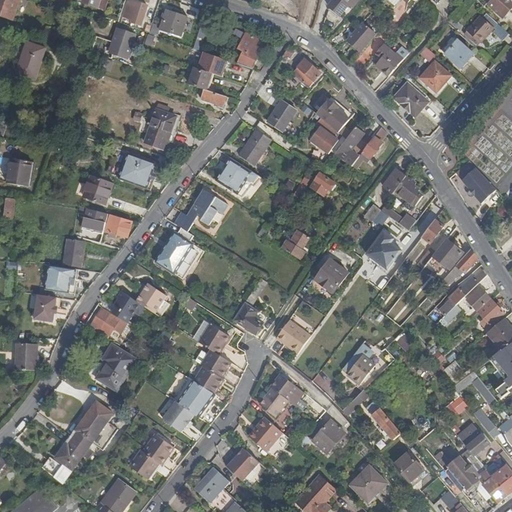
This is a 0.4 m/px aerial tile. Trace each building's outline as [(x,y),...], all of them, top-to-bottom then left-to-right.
[(0,0),(0,15),(14,21),(21,0),(0,0)] [(82,0),(82,2),(99,8),(106,10),(109,1),(107,0),(82,0)] [(130,0),(129,0),(123,18),(130,20),(133,21),(133,24),(142,27),(148,6),(130,0)] [(353,8),(360,0),(335,0),(330,7),(341,16),(350,6),(353,8)] [(382,0),(381,1),(386,5),(388,2),(395,8),(401,0),(404,0),(409,3),(412,0),(382,0)] [(504,18),(511,9),(511,0),(494,0),(490,5),(504,18)] [(182,38),(188,17),(167,10),(160,31),(182,38)] [(487,14),(483,18),(495,28),(496,28),(499,24),(487,14)] [(211,19),(205,17),(201,28),(206,30),(207,31),(211,19)] [(483,42),(495,28),(483,18),(482,17),(467,34),(478,44),(481,41),(483,42)] [(348,40),(362,52),(377,34),(363,22),(348,40)] [(504,41),(510,34),(499,24),(496,28),(497,29),(495,32),(504,41)] [(201,28),(195,46),(200,48),(206,30),(201,28)] [(146,44),(153,47),(157,36),(150,34),(146,44)] [(245,53),(239,65),(254,70),(263,49),(259,47),(260,44),(259,44),(258,43),(259,40),(247,34),(239,50),(245,53)] [(128,60),(135,41),(117,35),(113,44),(117,45),(113,55),(128,60)] [(461,67),(474,52),(456,36),(443,51),(461,67)] [(27,42),(25,49),(45,55),(47,49),(27,42)] [(377,66),(390,77),(405,59),(398,53),(396,54),(385,45),(379,52),(384,57),(383,59),(377,66)] [(431,62),(437,56),(431,50),(427,48),(421,54),(431,62)] [(45,55),(25,49),(17,74),(37,80),(45,55)] [(291,60),(294,55),(287,51),(283,58),(288,61),(289,59),(291,60)] [(205,53),(200,70),(213,74),(222,78),(228,61),(205,53)] [(111,72),(114,62),(106,60),(103,69),(111,72)] [(310,88),(322,74),(306,60),(293,75),(310,88)] [(438,93),(453,76),(436,61),(421,78),(438,93)] [(196,68),(190,85),(206,90),(207,91),(213,74),(200,70),(196,68)] [(414,109),(419,114),(430,102),(408,84),(396,98),(403,104),(402,105),(411,113),(414,109)] [(207,91),(206,90),(202,100),(224,107),(227,98),(207,91)] [(332,97),(330,99),(340,108),(339,109),(351,119),(354,116),(332,97)] [(317,115),(340,133),(351,119),(339,109),(340,108),(330,99),(317,115)] [(283,133),(298,111),(283,101),(268,123),(283,133)] [(416,118),(419,114),(414,109),(411,113),(416,118)] [(173,143),(182,118),(158,110),(145,144),(165,151),(168,141),(173,143)] [(366,132),(358,126),(347,140),(336,156),(353,167),(360,156),(352,150),(366,132)] [(386,133),(382,127),(360,156),(353,167),(356,169),(364,159),(369,162),(384,142),(381,140),(386,133)] [(330,154),(339,141),(321,128),(316,135),(314,134),(311,138),(311,143),(316,147),(317,145),(330,154)] [(273,141),(257,130),(239,156),(256,166),(273,141)] [(364,152),(375,137),(370,133),(358,148),(364,152)] [(146,189),(156,163),(128,153),(118,179),(146,189)] [(258,176),(232,158),(217,182),(243,198),(258,176)] [(29,187),(32,162),(11,159),(7,184),(29,187)] [(456,173),(482,205),(497,190),(470,161),(456,173)] [(396,192),(407,177),(397,170),(384,187),(394,195),(396,192)] [(332,192),(336,184),(321,174),(312,189),(325,198),(330,191),(332,192)] [(114,184),(92,176),(84,197),(106,205),(114,184)] [(305,177),(294,195),(299,199),(311,181),(305,177)] [(416,183),(407,177),(396,192),(416,206),(423,196),(418,193),(420,190),(415,186),(416,183)] [(182,212),(175,224),(182,229),(189,233),(199,216),(203,219),(202,221),(209,226),(218,212),(223,215),(229,205),(204,190),(191,211),(192,211),(189,216),(182,212)] [(16,199),(8,197),(5,212),(4,218),(12,219),(16,199)] [(365,217),(373,223),(382,211),(374,205),(365,217)] [(409,232),(417,222),(407,214),(403,219),(386,206),(382,211),(409,232)] [(110,214),(81,208),(80,212),(79,216),(85,218),(85,219),(84,219),(82,228),(83,228),(104,232),(107,223),(110,214)] [(133,221),(112,215),(106,233),(109,234),(109,237),(118,239),(119,236),(128,237),(133,221)] [(444,227),(436,221),(407,258),(413,262),(428,243),(431,245),(444,227)] [(280,231),(274,226),(265,240),(272,244),(280,231)] [(190,243),(194,236),(189,233),(182,229),(178,235),(176,234),(157,262),(183,279),(202,250),(190,243)] [(303,249),(310,238),(299,230),(291,242),(288,240),(283,248),(301,260),(307,252),(303,249)] [(403,252),(392,245),(388,242),(391,237),(385,233),(367,256),(389,271),(403,252)] [(81,268),(85,242),(68,240),(65,265),(81,268)] [(464,254),(447,240),(436,253),(433,257),(439,261),(434,266),(444,274),(448,269),(451,270),(464,254)] [(418,265),(424,269),(433,257),(436,253),(431,249),(418,265)] [(465,274),(478,261),(471,250),(440,285),(445,290),(459,275),(461,276),(464,273),(465,274)] [(334,294),(350,274),(332,260),(316,280),(334,294)] [(64,267),(50,265),(47,265),(42,290),(65,293),(67,278),(71,279),(72,269),(64,267)] [(77,269),(72,269),(71,279),(67,278),(65,293),(73,295),(77,269)] [(456,306),(488,275),(485,271),(476,279),(475,279),(462,292),(460,289),(450,299),(451,301),(443,309),(448,315),(456,306)] [(252,307),(268,283),(262,279),(242,309),(244,310),(237,322),(257,335),(268,318),(252,307)] [(148,283),(136,301),(145,307),(149,309),(155,314),(165,299),(167,295),(148,283)] [(479,312),(492,300),(481,288),(468,301),(479,312)] [(117,308),(113,314),(122,319),(128,323),(128,324),(135,313),(138,314),(140,314),(145,307),(136,301),(122,291),(118,297),(120,298),(115,307),(117,308)] [(57,298),(39,295),(34,320),(53,323),(54,313),(57,298)] [(155,314),(162,318),(171,303),(165,299),(155,314)] [(191,299),(186,308),(192,312),(198,304),(191,299)] [(492,300),(479,312),(485,320),(481,324),(488,331),(492,327),(505,314),(492,300)] [(461,311),(456,306),(448,315),(443,319),(447,324),(461,311)] [(100,330),(99,333),(103,335),(103,334),(109,338),(117,326),(124,330),(128,323),(122,319),(121,321),(103,309),(92,325),(100,330)] [(511,345),(511,326),(506,319),(488,334),(494,341),(498,338),(503,345),(499,348),(502,352),(511,345)] [(277,337),(298,353),(311,335),(290,320),(277,337)] [(213,325),(201,343),(213,350),(220,355),(232,337),(213,325)] [(117,326),(109,338),(115,343),(124,330),(117,326)] [(158,343),(166,349),(172,336),(165,332),(158,343)] [(397,343),(409,350),(414,343),(402,336),(397,343)] [(220,355),(222,356),(234,338),(232,337),(220,355)] [(419,338),(415,341),(429,359),(433,355),(419,338)] [(17,344),(16,370),(38,371),(39,345),(17,344)] [(511,389),(511,387),(511,345),(502,352),(490,361),(511,389)] [(117,391),(136,360),(113,346),(105,360),(108,363),(98,379),(117,391)] [(362,346),(344,368),(355,377),(354,379),(361,384),(374,368),(367,362),(373,355),(362,346)] [(150,365),(155,368),(159,360),(164,353),(159,350),(150,365)] [(203,366),(205,367),(222,377),(232,362),(222,356),(220,355),(213,350),(203,366)] [(380,357),(387,363),(393,357),(387,350),(380,357)] [(433,355),(429,359),(436,367),(441,363),(434,354),(433,355)] [(446,369),(441,373),(453,388),(459,384),(454,378),(463,371),(456,361),(446,369)] [(224,379),(234,363),(232,362),(222,377),(224,379)] [(441,363),(436,367),(441,373),(446,369),(441,363)] [(205,367),(195,382),(196,383),(214,393),(215,394),(224,379),(222,377),(205,367)] [(459,384),(453,388),(458,395),(473,383),(490,404),(495,400),(474,373),(459,384)] [(271,388),(302,413),(306,408),(301,404),(306,398),(286,383),(288,382),(281,376),(271,388)] [(215,394),(216,395),(226,380),(224,379),(215,394)] [(195,416),(199,418),(211,402),(209,401),(214,393),(196,383),(180,405),(195,416)] [(275,418),(288,402),(273,390),(260,406),(275,418)] [(358,397),(343,411),(348,416),(370,396),(365,390),(358,397)] [(461,396),(449,406),(458,417),(470,406),(461,396)] [(367,409),(394,441),(402,434),(375,402),(367,409)] [(180,405),(177,403),(165,420),(183,433),(187,428),(191,422),(195,416),(180,405)] [(96,404),(72,438),(88,449),(92,443),(102,450),(117,429),(107,422),(112,414),(96,404)] [(481,410),(475,415),(481,423),(494,439),(500,434),(505,434),(508,443),(511,447),(511,420),(498,431),(481,410)] [(281,432),(265,419),(257,430),(259,432),(252,440),(265,451),(267,453),(276,461),(292,442),(290,440),(284,434),(281,432)] [(328,454),(346,433),(332,421),(314,442),(328,454)] [(491,444),(477,427),(461,440),(475,457),(491,444)] [(259,432),(257,430),(250,438),(252,440),(259,432)] [(164,465),(176,449),(157,435),(145,452),(161,464),(163,465),(164,465)] [(88,449),(72,438),(70,436),(66,443),(68,444),(58,458),(65,463),(63,466),(50,458),(43,468),(50,474),(65,485),(80,464),(86,457),(88,458),(92,452),(90,450),(88,449)] [(306,437),(298,446),(303,451),(311,441),(306,437)] [(223,464),(243,481),(260,462),(257,460),(242,447),(234,456),(231,459),(229,457),(224,463),(223,464)] [(178,450),(176,449),(164,465),(165,467),(178,450)] [(161,464),(145,452),(143,451),(131,468),(149,480),(161,464)] [(441,451),(437,455),(443,462),(447,458),(441,451)] [(411,482),(425,471),(410,453),(396,465),(411,482)] [(468,466),(461,457),(448,468),(449,468),(466,489),(478,479),(481,477),(480,475),(471,464),(468,466)] [(494,463),(486,470),(493,478),(501,471),(494,463)] [(163,465),(161,464),(149,480),(151,481),(163,465)] [(501,488),(511,477),(511,470),(508,465),(501,471),(493,478),(501,488)] [(369,504),(389,485),(371,466),(351,486),(369,504)] [(224,490),(230,483),(214,468),(195,489),(220,511),(246,511),(236,503),(238,501),(224,490)] [(456,497),(466,489),(449,468),(438,477),(439,477),(449,490),(456,497)] [(493,478),(486,470),(480,475),(481,477),(478,479),(498,504),(509,497),(501,488),(493,478)] [(306,511),(326,511),(322,507),(325,503),(336,491),(320,476),(296,503),(306,511)] [(509,497),(511,494),(511,477),(501,488),(509,497)] [(98,510),(100,511),(122,511),(137,491),(120,479),(98,510)] [(52,511),(59,507),(42,487),(12,511),(52,511)] [(456,497),(449,490),(441,498),(453,511),(458,511),(459,511),(456,508),(461,504),(456,497)] [(322,507),(326,511),(327,511),(331,508),(325,503),(322,507)]
